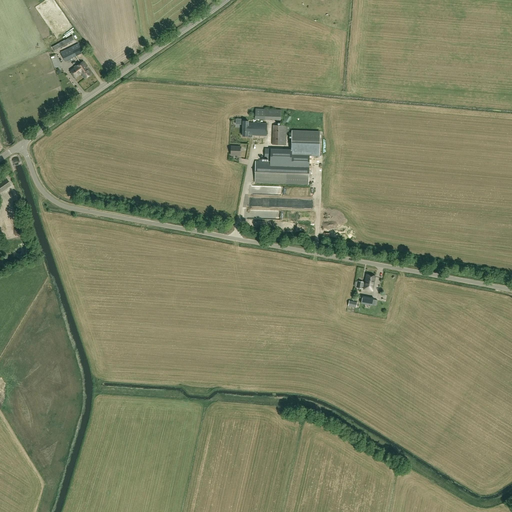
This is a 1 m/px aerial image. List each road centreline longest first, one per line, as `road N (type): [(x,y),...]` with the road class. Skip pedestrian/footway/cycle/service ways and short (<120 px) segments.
road 1 (unclassified): [(511,294),(61,205),(40,185),(23,143)]
road 2 (tertiary): [(23,143),(221,0)]
